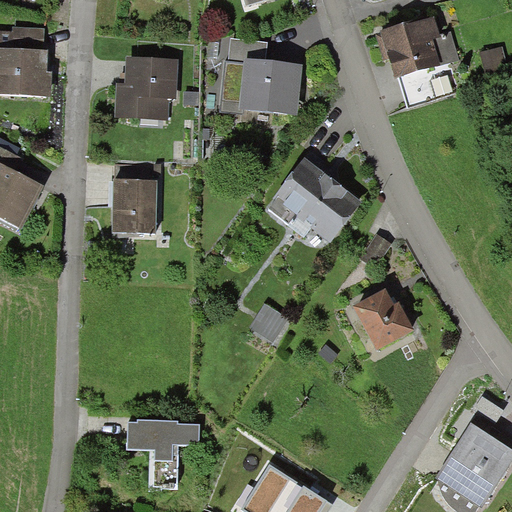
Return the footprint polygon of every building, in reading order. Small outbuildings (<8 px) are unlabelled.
[(432,18),(383,36),(407,103),(453,87),(444,62),(460,57),(451,30),(438,35),(432,18)] [(6,30),(0,29),(0,76),(1,77),(0,99),(58,101),(60,55),(49,54),(50,29),(16,28),(16,35),(6,35),(6,30)] [(271,44),(233,40),(231,64),(226,63),(221,112),(302,120),(308,66),(269,62),(271,44)] [(511,58),(510,50),(485,56),(490,76),(511,71),(511,58)] [(180,61),(133,61),(133,76),(124,76),(124,118),(169,118),(170,97),(179,97),(180,61)] [(25,158),(0,146),(0,222),(27,235),(49,188),(18,173),(25,158)] [(362,202),(302,159),(273,198),(334,242),(362,202)] [(165,179),(121,178),(119,239),(164,240),(165,179)] [(395,246),(379,236),(364,260),(380,270),(395,246)] [(399,310),(391,296),(362,310),(385,355),(421,337),(406,306),(399,310)] [(291,321),(265,305),(251,327),(277,344),(291,321)] [(198,422),(130,424),(131,451),(153,451),(155,484),(178,483),(177,446),(199,446),(198,422)] [(487,511),(511,472),(511,452),(477,431),(441,491),(475,511),(487,511)] [(271,468),(244,508),(249,511),(325,511),(329,506),(271,468)]
